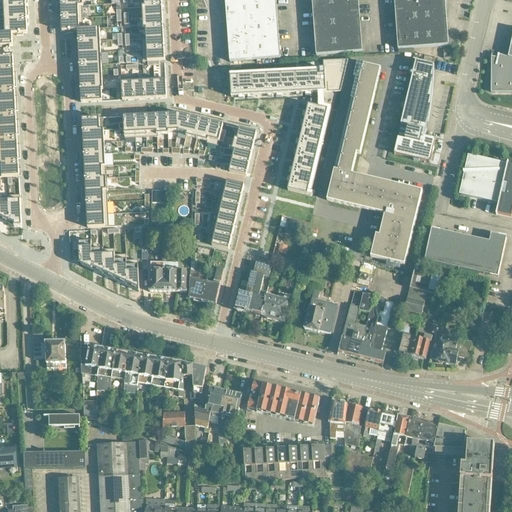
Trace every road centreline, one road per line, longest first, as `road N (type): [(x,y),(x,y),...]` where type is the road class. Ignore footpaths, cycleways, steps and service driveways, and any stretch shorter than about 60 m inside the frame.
road 1 (residential): [(173,0),(178,96),(269,129),(217,343)]
road 2 (residential): [(217,343),(420,389)]
road 3 (residential): [(54,232),(72,212),(67,82),(46,62)]
road 4 (residential): [(46,62),(27,82),(35,211),(54,232)]
road 5 (residential): [(54,283),(132,321),(217,343)]
road 6 (unclassified): [(511,222),(441,208),(469,114)]
